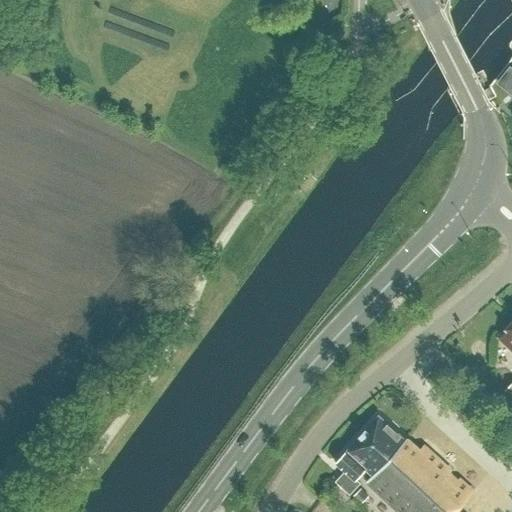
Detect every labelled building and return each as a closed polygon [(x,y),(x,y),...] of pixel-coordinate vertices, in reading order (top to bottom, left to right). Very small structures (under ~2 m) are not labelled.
[(511,91),(511,72),(510,71),(501,82),(511,91)] [(511,323),(500,337),(511,348),(511,323)] [(511,380),(503,390),(511,398),(511,380)] [(377,416),(346,451),(364,468),(372,475),(366,481),(400,511),(452,511),(472,491),(422,446),(418,451),(405,439),(404,440),(377,416)] [(354,479),(364,468),(346,451),(335,463),(344,472),(335,482),(349,494),(358,483),(354,479)] [(367,496),(359,488),(353,495),(361,502),(367,496)]
